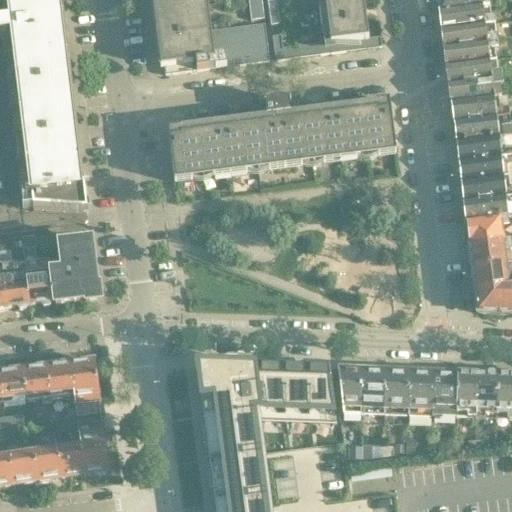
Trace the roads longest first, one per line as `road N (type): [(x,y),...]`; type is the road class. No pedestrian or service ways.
road 1 (residential): [(131,326),(175,335),(511,348)]
road 2 (residential): [(121,108),(405,73)]
road 3 (residential): [(438,313),(405,73)]
road 4 (residential): [(131,326),(141,286),(121,108)]
road 5 (residential): [(156,502),(131,326)]
road 6 (residential): [(0,344),(131,326)]
